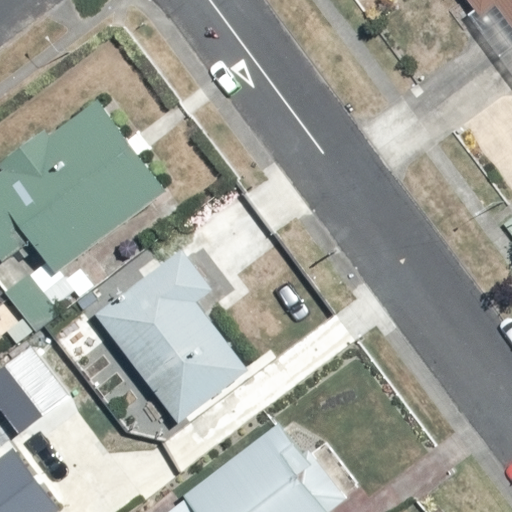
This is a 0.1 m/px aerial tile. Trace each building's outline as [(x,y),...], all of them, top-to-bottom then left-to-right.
[(511,0),(470,0),(483,17),(498,7),(511,25),(511,0)] [(107,95),(0,173),(0,247),(10,260),(41,237),(66,270),(177,188),(107,95)] [(188,247),(102,312),(185,422),(256,369),(204,300),(219,288),(188,247)] [(289,415),(188,493),(202,511),(337,511),(336,510),(353,497),(289,415)] [(20,443),(0,458),(0,511),(60,511),(69,506),(20,443)]
